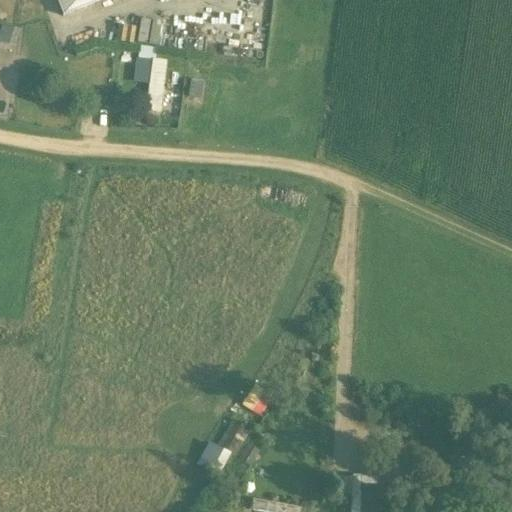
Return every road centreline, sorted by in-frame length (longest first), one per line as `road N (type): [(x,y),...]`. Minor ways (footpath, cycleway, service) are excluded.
road 1 (track): [(0,137),(77,151),(297,167),(351,184)]
road 2 (track): [(351,184),(511,253)]
